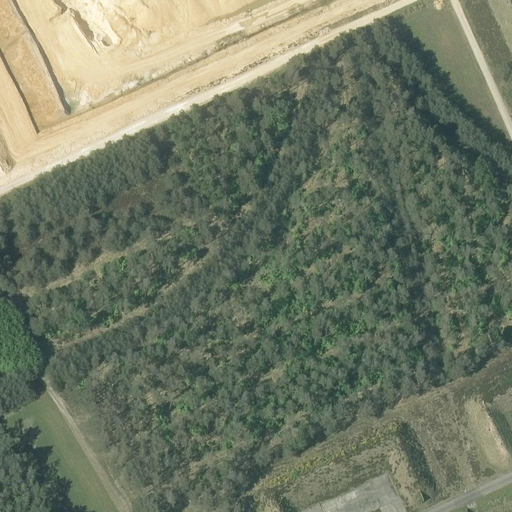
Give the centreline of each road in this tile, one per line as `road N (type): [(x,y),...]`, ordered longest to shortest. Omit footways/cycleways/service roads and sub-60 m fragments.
road 1 (track): [(0,190),(403,0)]
road 2 (track): [(511,131),(453,0)]
